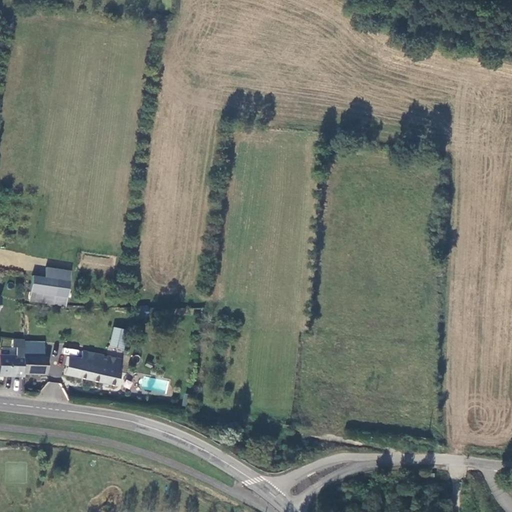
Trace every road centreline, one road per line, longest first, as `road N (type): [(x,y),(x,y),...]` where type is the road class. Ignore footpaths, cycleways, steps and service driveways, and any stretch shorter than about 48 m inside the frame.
road 1 (tertiary): [(0,403),(127,420),(241,471),(287,480)]
road 2 (unclassified): [(511,466),(394,459),(287,480)]
